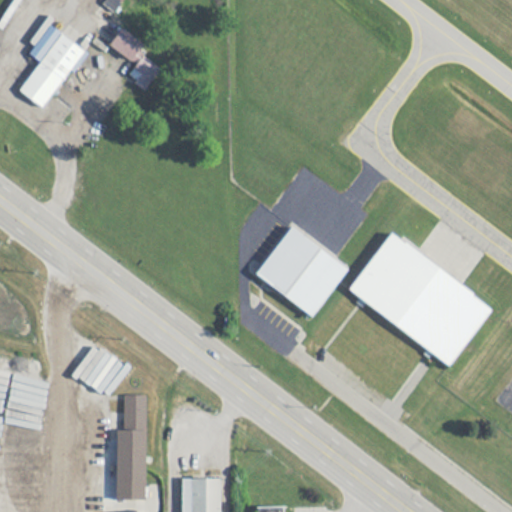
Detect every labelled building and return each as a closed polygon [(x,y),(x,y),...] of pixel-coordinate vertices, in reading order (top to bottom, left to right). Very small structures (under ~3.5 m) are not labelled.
[(48,23),(90,50),(43,100),(22,87),(40,61),(23,51),(48,23)] [(148,44),(123,26),(110,44),(137,63),(127,76),(146,89),(161,67),(141,53),(148,44)] [(289,224),(346,267),(310,314),(255,270),(289,224)] [(389,231),(489,307),(447,362),(348,286),(389,231)] [(118,429),(118,498),(147,498),(148,394),(125,394),(124,429),(118,429)] [(222,511),(222,477),(183,477),(182,511),(222,511)]
